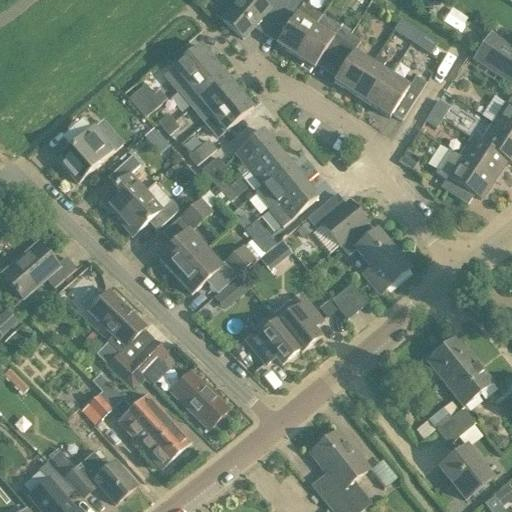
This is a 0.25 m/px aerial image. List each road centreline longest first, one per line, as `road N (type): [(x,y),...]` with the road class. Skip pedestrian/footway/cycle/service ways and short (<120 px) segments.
road 1 (residential): [(276,428),(12,169)]
road 2 (residential): [(276,428),(464,273)]
road 3 (residential): [(381,170),(308,97),(264,88),(217,31)]
road 4 (residential): [(381,170),(458,53)]
road 5 (residential): [(170,511),(276,428)]
road 6 (residential): [(464,273),(381,170)]
